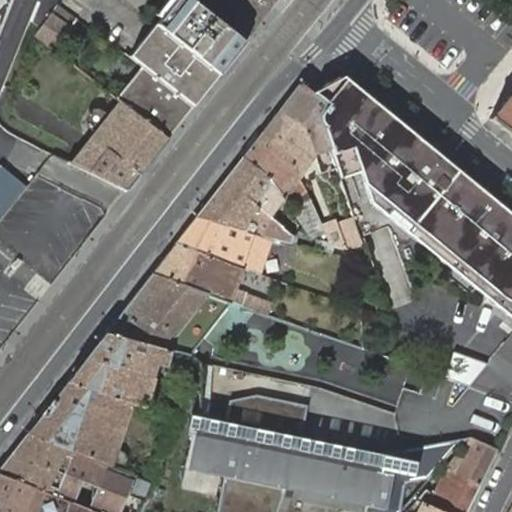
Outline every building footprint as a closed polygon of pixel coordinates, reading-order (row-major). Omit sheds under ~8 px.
[(0,0),(0,30),(12,0),(0,0)] [(125,0),(145,16),(154,5),(148,0),(125,0)] [(218,74),(244,41),(192,0),(174,0),(171,5),(155,24),(213,70),(218,74)] [(192,0),(244,41),(270,8),(260,0),(192,0)] [(260,0),(270,8),(276,0),(260,0)] [(76,17),(58,4),(52,13),(69,26),(76,17)] [(52,13),(36,35),(54,48),(69,26),(52,13)] [(205,91),(218,74),(213,70),(155,24),(155,23),(142,40),(130,55),(142,65),(147,69),(193,105),(199,99),(205,91)] [(121,101),(147,69),(142,65),(116,97),(121,101)] [(167,138),(193,105),(147,69),(121,101),(167,138)] [(511,214),(342,76),(313,92),(311,94),(324,104),(317,114),(319,114),(323,125),(327,137),(330,148),(340,178),(359,172),(369,201),(511,318),(511,214)] [(324,104),(311,94),(299,85),(280,109),(306,129),(311,144),(314,153),(330,148),(327,137),(323,125),(319,114),(317,114),(324,104)] [(88,135),(67,161),(82,168),(126,191),(139,175),(167,138),(121,101),(116,97),(105,89),(95,101),(94,105),(95,108),(85,121),(93,128),(88,135)] [(511,89),(489,118),(511,137),(511,89)] [(306,129),(280,109),(262,132),(288,151),(294,165),(298,174),(314,153),(311,144),(306,129)] [(262,132),(243,157),(275,189),(279,194),(286,203),(305,189),(299,177),(298,174),(294,165),(288,151),(262,132)] [(243,157),(224,182),(263,212),(270,203),(266,200),(275,189),(243,157)] [(224,182),(197,217),(240,229),(289,243),(290,234),(263,212),(224,182)] [(197,217),(176,244),(224,260),(229,245),(235,247),(240,229),(197,217)] [(346,247),(359,245),(361,242),(353,218),(338,224),(346,247)] [(330,243),(346,247),(338,224),(324,229),(330,243)] [(305,226),(296,236),(304,238),(308,232),(305,226)] [(238,266),(230,263),(224,260),(176,244),(152,273),(232,302),(244,306),(247,296),(229,289),(238,266)] [(341,256),(359,260),(362,245),(359,245),(346,247),(341,256)] [(232,302),(152,273),(106,333),(169,349),(189,354),(232,302)] [(169,349),(106,333),(87,357),(151,376),(154,365),(163,367),(169,349)] [(452,350),(443,374),(471,384),(480,361),(452,350)] [(151,376),(87,357),(68,382),(133,402),(161,412),(165,401),(149,396),(150,391),(147,390),(151,376)] [(178,394),(185,397),(190,398),(195,381),(184,378),(181,386),(178,394)] [(28,433),(111,466),(133,402),(68,382),(28,433)] [(166,413),(177,417),(185,397),(178,394),(172,393),(166,413)] [(285,486),(354,500),(365,502),(384,506),(391,469),(379,467),(195,428),(187,465),(197,467),(224,473),(285,486)] [(0,473),(95,511),(140,511),(151,482),(111,466),(28,433),(0,469),(0,473)] [(382,452),(379,467),(391,469),(384,506),(365,502),(362,511),(400,511),(406,482),(440,473),(444,469),(456,455),(466,443),(471,438),(382,452)] [(479,485),(496,449),(475,439),(471,438),(466,443),(473,446),(466,460),(456,455),(444,469),(479,485)] [(443,511),(465,511),(479,485),(444,469),(440,473),(444,475),(435,495),(425,490),(417,500),(424,503),(443,511)] [(95,511),(0,473),(0,511),(95,511)] [(275,511),(285,486),(224,473),(215,511),(275,511)] [(424,503),(417,500),(412,504),(421,509),(424,503)] [(443,511),(424,503),(421,509),(419,511),(443,511)]
